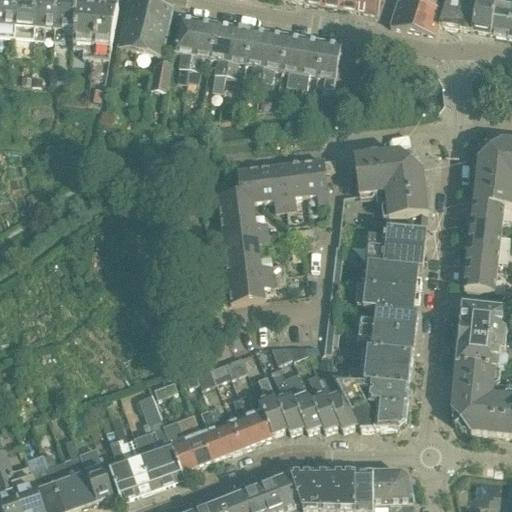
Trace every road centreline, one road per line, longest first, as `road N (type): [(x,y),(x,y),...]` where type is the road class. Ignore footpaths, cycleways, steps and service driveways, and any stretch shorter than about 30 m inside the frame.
road 1 (residential): [(458,130),(430,457)]
road 2 (residential): [(430,457),(281,460),(147,511)]
road 3 (residential): [(180,0),(458,52)]
